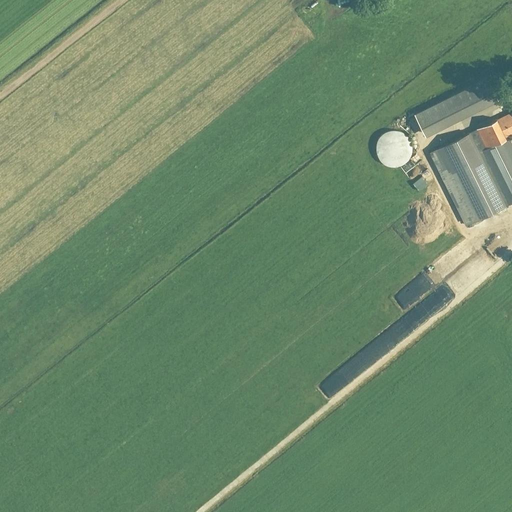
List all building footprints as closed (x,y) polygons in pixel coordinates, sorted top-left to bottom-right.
[(414,114),(426,139),(448,128),(446,124),(461,118),(464,123),(499,108),(487,81),(414,114)] [(511,112),(464,135),(430,153),(440,172),(467,225),(485,216),(504,207),(511,202),(511,148),(507,137),(511,134),(511,112)] [(494,240),(480,250),(489,263),(494,259),(491,254),(500,248),(494,240)] [(392,301),(401,315),(426,298),(417,284),(392,301)] [(343,369),(352,381),(389,352),(380,340),(343,369)] [(329,381),(316,389),(325,403),(337,395),(333,390),(347,381),(340,370),(331,377),(336,384),(332,387),(329,381)]
